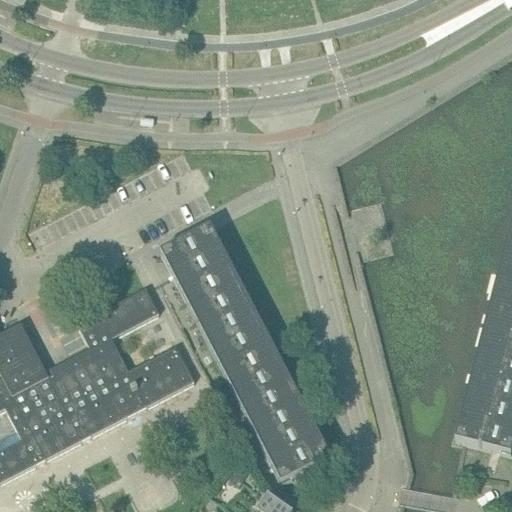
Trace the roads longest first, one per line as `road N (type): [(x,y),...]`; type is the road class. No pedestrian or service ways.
road 1 (residential): [(355,511),(366,485),(365,447),(283,104)]
road 2 (tertiary): [(283,104),(405,66),(511,1)]
road 3 (tertiary): [(49,89),(163,108),(283,104)]
road 4 (tertiary): [(278,74),(169,78),(58,60)]
road 5 (tertiary): [(480,0),(358,55),(278,74)]
road 6 (residential): [(49,89),(0,246)]
